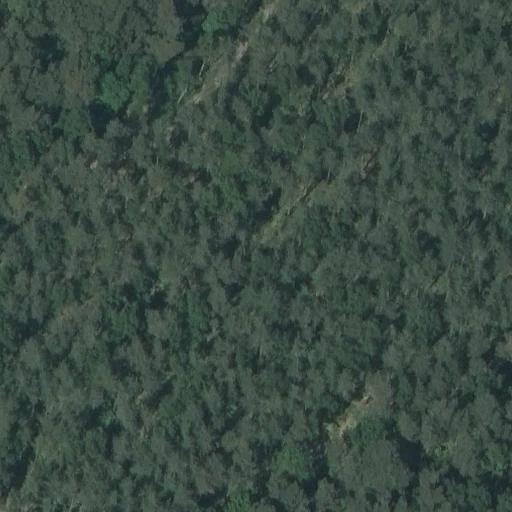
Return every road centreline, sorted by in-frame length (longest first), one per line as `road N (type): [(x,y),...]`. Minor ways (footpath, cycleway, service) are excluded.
road 1 (track): [(0,39),(163,130),(271,0)]
road 2 (track): [(511,326),(209,511)]
